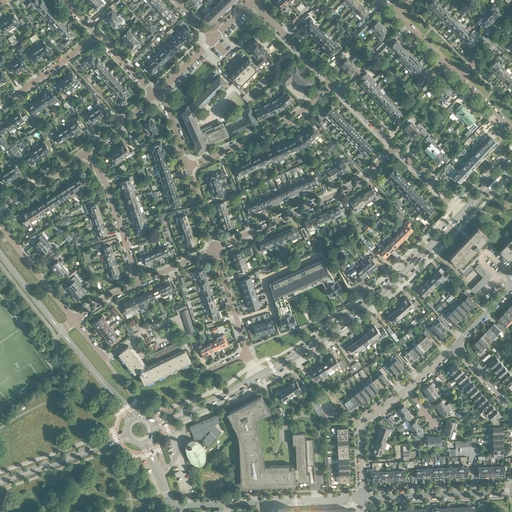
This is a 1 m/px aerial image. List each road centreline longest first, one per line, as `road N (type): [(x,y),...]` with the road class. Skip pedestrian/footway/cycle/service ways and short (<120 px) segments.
road 1 (primary): [(257,376),(354,314),(462,212)]
road 2 (residential): [(211,248),(341,191),(395,148)]
road 3 (residential): [(187,167),(288,121),(331,83)]
road 4 (tertiary): [(362,497),(511,491)]
road 5 (residential): [(139,282),(103,175),(84,151)]
road 6 (residential): [(234,319),(272,307),(264,277),(323,253)]
road 7 (residential): [(362,497),(360,427),(406,388)]
